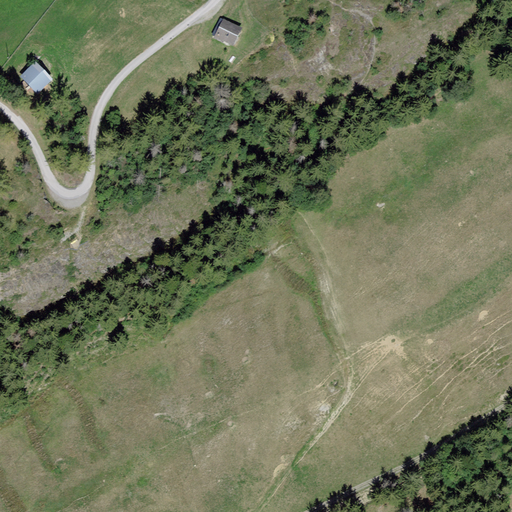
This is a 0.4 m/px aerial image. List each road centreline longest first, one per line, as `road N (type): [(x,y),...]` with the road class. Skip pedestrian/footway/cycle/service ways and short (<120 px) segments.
road 1 (residential): [(0,105),(28,134),(54,185),(71,194),(87,182),(96,113),(119,77),(214,0)]
road 2 (track): [(511,395),(295,511)]
